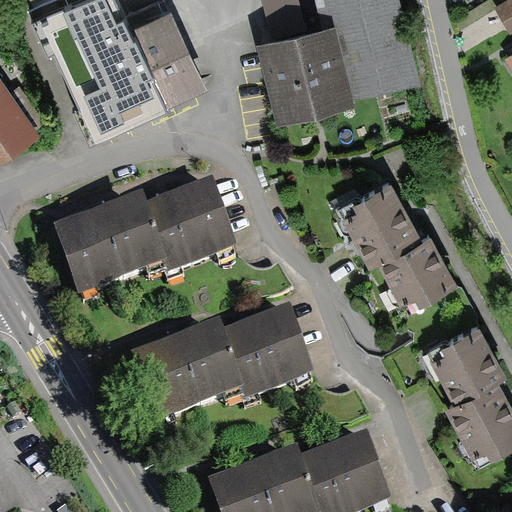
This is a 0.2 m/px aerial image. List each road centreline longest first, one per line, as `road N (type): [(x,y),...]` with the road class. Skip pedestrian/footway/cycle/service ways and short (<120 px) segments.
road 1 (residential): [(206,110),(392,411),(441,507)]
road 2 (secondary): [(142,511),(5,287)]
road 3 (residential): [(434,0),(474,164),(511,240)]
road 4 (residential): [(206,110),(0,202)]
road 5 (unknown): [(27,0),(91,159)]
